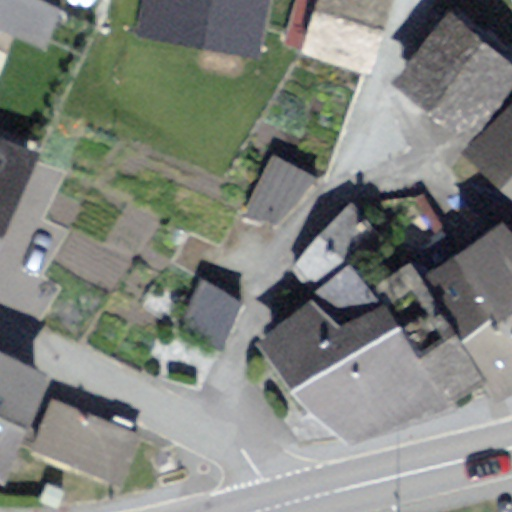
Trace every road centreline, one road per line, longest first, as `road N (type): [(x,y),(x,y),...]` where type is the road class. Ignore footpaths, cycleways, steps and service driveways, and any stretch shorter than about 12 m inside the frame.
road 1 (residential): [(277,505),(248,459),(210,431),(0,335)]
road 2 (secondary): [(511,445),(277,505)]
